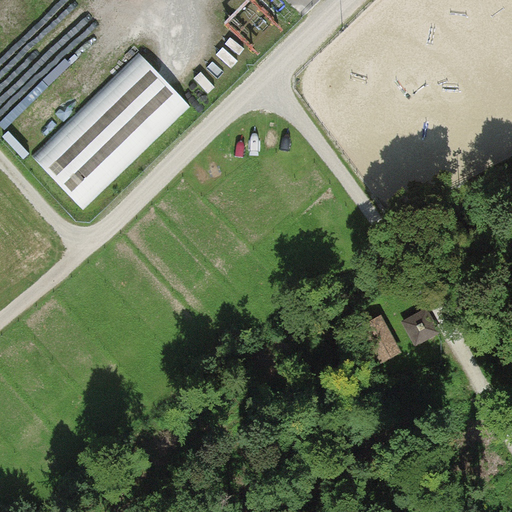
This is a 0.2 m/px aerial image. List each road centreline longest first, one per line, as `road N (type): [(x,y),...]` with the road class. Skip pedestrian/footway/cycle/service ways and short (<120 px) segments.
road 1 (track): [(511,447),(407,269),(270,77)]
road 2 (track): [(97,242),(352,0)]
road 3 (track): [(0,138),(97,242)]
road 4 (track): [(97,242),(0,325)]
